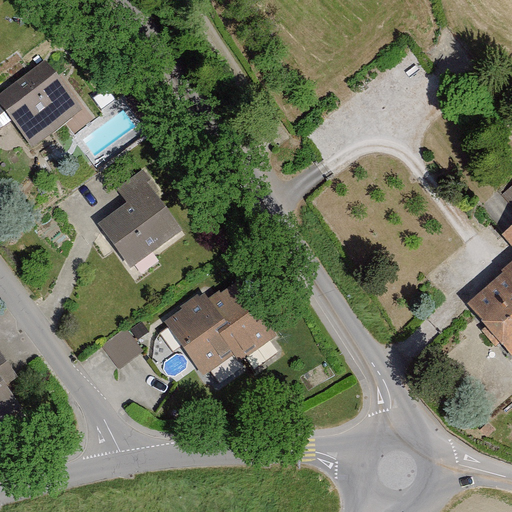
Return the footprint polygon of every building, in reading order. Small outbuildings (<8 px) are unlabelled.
[(12,122),(40,157),(88,119),(60,84),(12,122)] [(105,226),(134,266),(181,232),(152,192),(105,226)] [(511,285),(478,314),(511,353),(511,241),(509,244),(511,247),(511,285)] [(237,289),(173,330),(202,375),(266,334),(237,289)] [(103,341),(119,365),(144,348),(128,325),(103,341)] [(0,361),(0,418),(27,400),(0,361)]
